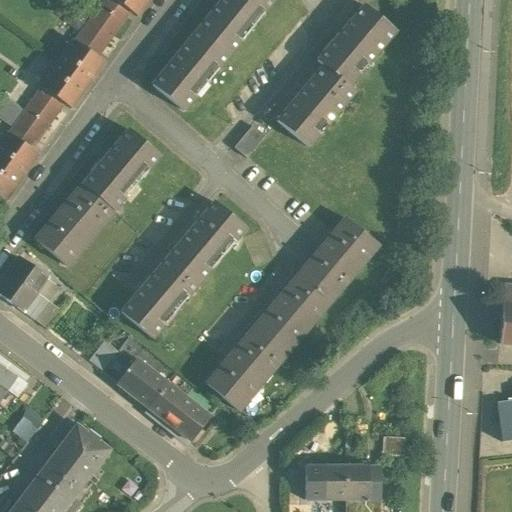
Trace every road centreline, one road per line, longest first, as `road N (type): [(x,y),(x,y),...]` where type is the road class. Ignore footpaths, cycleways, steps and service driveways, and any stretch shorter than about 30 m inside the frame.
road 1 (residential): [(221,173),(302,242),(202,374)]
road 2 (residential): [(0,327),(202,489)]
road 3 (residential): [(243,462),(381,346),(450,325)]
road 4 (residential): [(208,160),(336,6)]
road 5 (residential): [(0,238),(112,82)]
road 6 (secondary): [(441,511),(450,325)]
road 7 (secondary): [(463,181),(470,0)]
road 8 (secondary): [(450,325),(463,181)]
road 9 (residential): [(221,173),(135,284)]
road 10 (residential): [(112,82),(208,160)]
